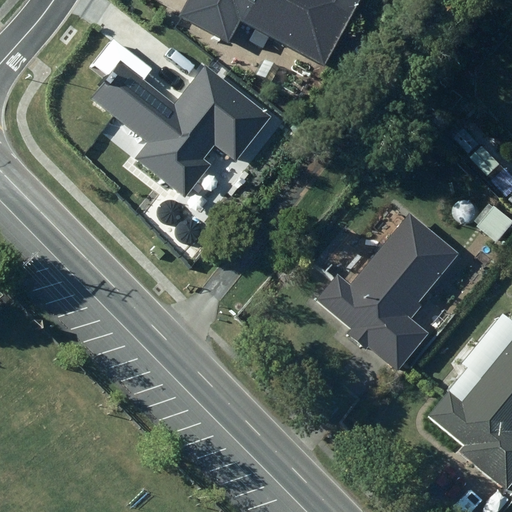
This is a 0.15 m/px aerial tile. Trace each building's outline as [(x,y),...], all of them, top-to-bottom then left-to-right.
[(187,0),(177,19),(226,46),(238,25),(275,46),(292,16),(336,41),(358,0),(187,0)] [(267,120),(202,68),(171,106),(116,62),(85,100),(143,147),(132,161),(182,201),(211,165),(204,159),(216,143),(235,159),(267,120)] [(476,146),(463,132),(452,141),(466,156),(476,146)] [(478,191),(466,202),(474,211),(487,200),(478,191)] [(511,232),(511,214),(502,207),(485,228),(504,243),(511,232)] [(409,310),(405,307),(444,259),(395,219),(336,291),(323,280),(302,305),(336,334),(332,339),(351,355),(353,353),(383,377),(414,339),(397,325),(409,310)] [(445,456),(492,494),(511,470),(511,440),(511,439),(511,336),(508,333),(463,388),(449,376),(414,419),(451,449),(445,456)]
